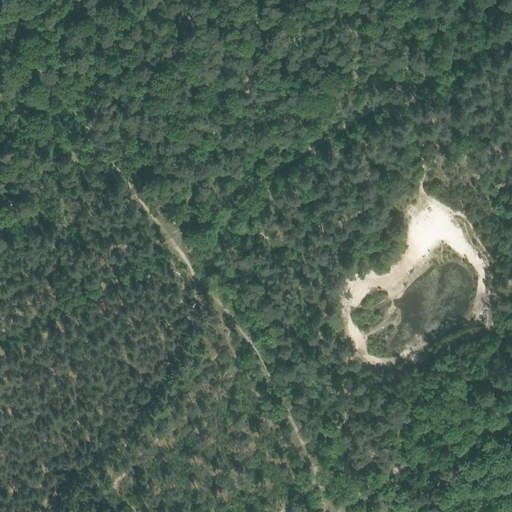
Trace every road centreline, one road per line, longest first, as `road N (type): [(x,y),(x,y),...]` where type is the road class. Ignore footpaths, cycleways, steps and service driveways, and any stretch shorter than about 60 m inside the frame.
road 1 (track): [(171,238),(0,30)]
road 2 (track): [(328,502),(282,395),(202,280)]
